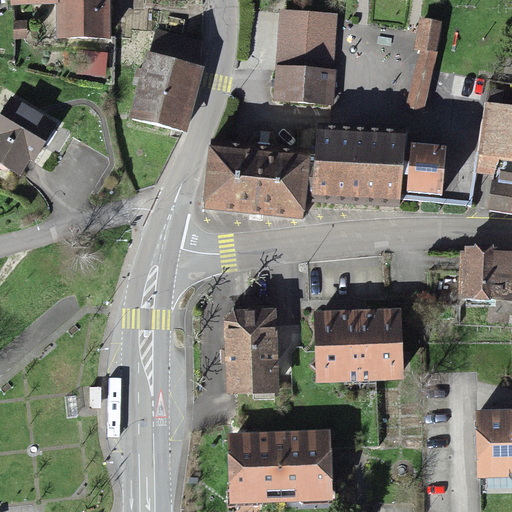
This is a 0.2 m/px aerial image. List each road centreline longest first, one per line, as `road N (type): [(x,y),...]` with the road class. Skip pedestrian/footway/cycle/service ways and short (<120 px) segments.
road 1 (residential): [(511,228),(434,226),(229,253),(159,246)]
road 2 (secondary): [(148,511),(145,317),(159,246)]
road 3 (secondary): [(166,221),(220,82),(224,0)]
road 4 (residential): [(166,221),(104,222),(0,244)]
